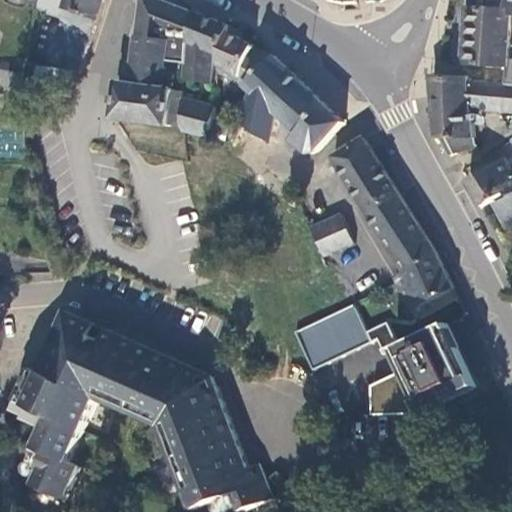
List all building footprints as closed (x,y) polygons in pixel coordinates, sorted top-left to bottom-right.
[(105,0),(40,0),(38,10),(48,13),(51,4),(66,9),(59,30),(74,35),(68,53),(86,59),(105,0)] [(114,118),(167,127),(169,125),(180,127),(182,133),(209,138),(218,106),(190,98),(191,79),(211,84),(212,68),(216,56),(221,57),(230,30),(231,25),(210,17),(175,4),(162,0),(138,0),(138,2),(129,83),(118,81),(114,118)] [(511,0),(509,10),(469,6),(464,64),(508,68),(506,86),(511,86),(511,61),(509,61),(511,25),(511,0)] [(230,30),(221,57),(216,71),(243,89),(245,86),(253,92),(262,80),(279,58),(255,47),(230,30)] [(253,92),(268,106),(278,95),(285,100),(303,81),(279,58),(262,80),(253,92)] [(68,71),(43,67),(40,86),(65,90),(68,71)] [(23,74),(0,69),(0,84),(20,88),(23,74)] [(467,79),(431,76),(437,136),(440,137),(451,154),(476,148),(474,111),(499,112),(502,86),(468,82),(467,79)] [(278,95),(268,106),(286,123),(281,130),(295,141),(326,104),(303,81),(285,100),(278,95)] [(499,112),(511,113),(511,86),(506,86),(502,86),(499,112)] [(326,104),(295,141),(310,154),(316,153),(345,122),(326,104)] [(362,139),(332,157),(341,171),(354,193),(368,215),(383,237),(394,255),(404,271),(437,253),(362,139)] [(511,167),(506,157),(467,180),(484,206),(496,201),(511,193),(511,167)] [(245,193),(234,202),(245,216),(282,187),(270,174),(262,180),(254,171),(238,183),(245,193)] [(494,207),(505,229),(511,225),(511,193),(496,201),(498,205),(494,207)] [(341,214),(311,228),(324,258),(355,244),(341,214)] [(437,253),(404,271),(394,277),(410,313),(454,288),(437,253)] [(450,325),(401,348),(390,323),(369,333),(356,305),(296,331),(314,371),(380,340),(387,355),(396,350),(422,405),(476,379),(450,325)] [(80,318),(65,312),(38,371),(33,369),(19,402),(35,410),(51,417),(38,448),(47,452),(33,485),(67,500),(81,469),(68,463),(96,398),(162,426),(197,509),(233,495),(239,510),(258,502),(272,497),(260,465),(251,468),(213,376),(203,372),(80,318)] [(261,351),(252,354),(258,373),(267,370),(261,351)]
